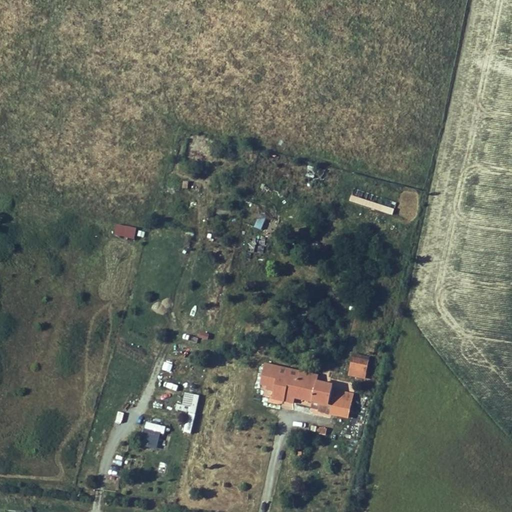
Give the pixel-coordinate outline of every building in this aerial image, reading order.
[(323,179),(324,169),(308,166),(306,176),(323,179)] [(189,190),(201,194),(205,183),(193,179),(189,190)] [(392,215),(394,208),(364,198),(366,193),(353,189),(349,202),(392,215)] [(261,230),(267,216),(259,213),(253,227),(261,230)] [(135,239),(136,228),(115,225),(114,236),(135,239)] [(348,375),(366,379),(371,356),(353,353),(348,375)] [(316,374),(318,365),(283,356),(281,365),(316,374)] [(311,394),(316,374),(281,365),(270,362),(267,375),(273,377),(271,390),(283,393),(285,388),(311,394)] [(333,378),(316,374),(311,394),(318,396),(321,383),(331,385),(333,378)] [(317,401),(328,404),(328,402),(331,389),(331,385),(321,383),(317,401)] [(351,392),(335,389),(333,403),(348,406),(351,392)] [(186,412),(184,432),(193,433),(198,395),(184,393),(181,411),(186,412)] [(157,450),(164,427),(146,422),(139,445),(157,450)]
